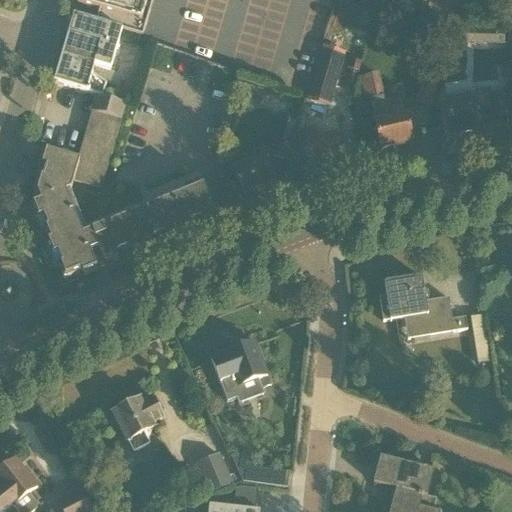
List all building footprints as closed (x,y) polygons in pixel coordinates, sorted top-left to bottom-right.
[(99,11),(95,24),(106,27),(121,31),(142,38),(152,0),(77,0),(78,0),(77,4),(99,11)] [(453,23),(459,0),(431,0),(427,15),(453,23)] [(109,71),(121,31),(106,27),(95,24),(73,17),(68,36),(75,38),(69,58),(62,56),(53,84),(86,93),(101,97),(105,83),(91,75),(94,66),(109,71)] [(432,68),(444,72),(458,32),(434,24),(429,39),(440,43),(432,68)] [(479,31),(461,31),(461,44),(479,44),(479,31)] [(329,107),(342,69),(319,62),(307,100),(329,107)] [(362,76),(364,97),(383,95),(381,74),(362,76)] [(429,108),(438,80),(420,74),(416,85),(421,87),(415,104),(429,108)] [(236,97),(249,101),(252,89),(239,85),(236,97)] [(490,97),(489,90),(474,93),(475,99),(446,104),(451,136),(456,135),(456,137),(465,136),(465,133),(480,131),(479,121),(493,119),(493,120),(507,118),(503,95),(490,97)] [(100,190),(121,121),(125,105),(96,96),(77,162),(43,152),(39,166),(47,168),(43,180),(39,178),(34,194),(38,204),(30,207),(35,220),(43,217),(47,228),(43,230),(48,242),(45,244),(50,257),(58,254),(62,265),(58,267),(64,280),(81,273),(83,276),(96,271),(95,267),(117,258),(116,254),(127,250),(130,257),(143,252),(142,248),(165,239),(167,242),(180,237),(178,233),(191,228),(189,224),(200,220),(203,227),(217,222),(202,187),(82,236),(65,194),(70,192),(73,182),(100,190)] [(385,103),(384,97),(369,101),(380,151),(412,143),(401,99),(385,103)] [(286,161),(297,123),(291,121),(281,118),(269,156),(286,161)] [(318,140),(314,127),(301,131),(312,170),(343,161),(335,135),(318,140)] [(244,197),(273,184),(263,158),(233,171),(244,197)] [(386,297),(374,299),(378,324),(426,316),(429,336),(453,333),(467,331),(465,319),(452,321),(448,299),(425,303),(422,279),(384,286),(386,297)] [(481,315),(469,317),(477,365),(489,363),(481,315)] [(266,377),(254,343),(225,354),(225,356),(211,361),(211,362),(219,383),(233,378),(237,388),(266,377)] [(162,420),(152,400),(141,405),(139,402),(133,405),(132,403),(117,411),(118,412),(113,415),(127,443),(128,442),(133,453),(148,446),(143,435),(153,430),(151,426),(162,420)] [(243,484),(254,468),(247,452),(232,459),(243,484)] [(195,466),(208,496),(232,486),(219,456),(195,466)] [(427,497),(433,472),(380,458),(379,460),(384,461),(378,484),(373,483),(373,484),(399,490),(396,502),(392,501),(389,511),(434,511),(432,511),(435,499),(427,497)] [(34,511),(37,511),(37,506),(35,504),(28,496),(34,491),(37,488),(15,460),(0,471),(0,511),(3,511),(11,507),(12,508),(13,508),(16,511),(34,511)] [(257,508),(257,488),(236,487),(236,508),(257,508)] [(63,511),(88,511),(78,492),(58,502),(63,511)]
